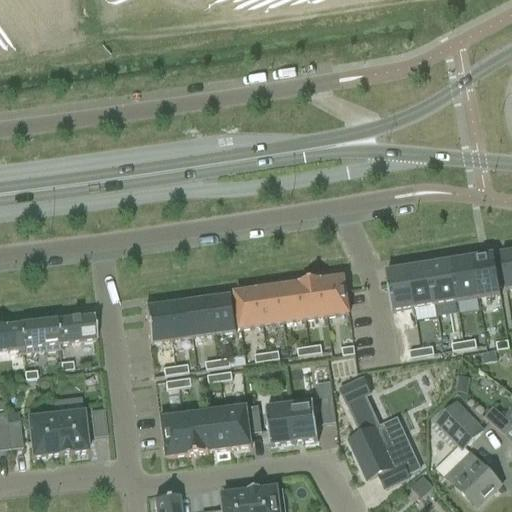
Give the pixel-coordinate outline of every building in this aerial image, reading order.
[(511,255),(499,257),(505,293),(511,292),(511,255)] [(500,298),(493,258),(472,262),(478,302),(500,298)] [(472,262),(450,265),(457,305),(478,302),(472,262)] [(457,305),(450,265),(429,269),(435,309),(457,305)] [(429,269),(407,272),(413,312),(414,312),(416,324),(436,321),(434,309),(435,309),(429,269)] [(407,272),(385,276),(391,316),(413,312),(407,272)] [(343,281),(321,285),(327,321),(348,318),(343,281)] [(321,284),(300,287),(305,324),(327,321),(321,285),(321,284)] [(278,291),(283,327),(305,324),(300,287),(298,287),(298,288),(278,291)] [(283,327),(278,291),(256,294),(262,330),(283,327)] [(234,297),(239,334),(262,330),(256,294),(234,297)] [(231,300),(209,302),(214,339),(236,336),(231,300)] [(214,339),(209,302),(187,305),(192,342),(214,339)] [(187,305),(165,308),(170,345),(192,342),(187,305)] [(165,308),(143,311),(146,330),(148,348),(170,345),(165,308)] [(55,325),(58,354),(59,354),(58,349),(95,345),(92,321),(55,325)] [(21,358),(58,354),(55,325),(17,329),(21,358)] [(21,358),(17,329),(0,331),(0,355),(20,354),(20,358),(21,358)] [(473,344),(462,346),(464,353),(476,351),(474,344),(473,344)] [(507,344),(495,346),(496,354),(508,352),(507,344)] [(462,346),(451,348),(452,355),(463,354),(464,353),(462,346)] [(319,349),(308,351),(309,359),(321,357),(320,349),(319,349)] [(341,352),(342,360),(354,358),(353,350),(341,352)] [(307,351),(296,353),(297,361),(309,359),(308,351),(307,351)] [(420,353),(421,361),(433,359),(432,351),(420,353)] [(409,363),(421,361),(420,353),(408,355),(409,363)] [(267,365),(279,363),(277,355),(265,357),(267,365)] [(494,355),(482,357),(483,367),(496,364),(494,355)] [(267,365),(265,357),(254,359),(255,367),(267,365)] [(216,364),(217,372),(229,370),(228,363),(216,364)] [(217,372),(216,364),(204,366),(206,374),(217,372)] [(59,367),(60,375),(72,374),(71,366),(59,367)] [(186,369),(174,371),(175,379),(187,377),(186,369)] [(163,380),(175,379),(174,371),(162,372),(163,380)] [(23,376),(24,384),(36,383),(35,375),(23,376)] [(230,376),(218,378),(220,386),(231,384),(230,376)] [(218,378),(206,380),(208,388),(220,386),(218,378)] [(459,381),(456,395),(467,397),(469,383),(459,381)] [(188,383),(176,384),(177,392),(189,391),(188,383)] [(362,383),(338,393),(360,440),(349,445),(361,472),(361,473),(362,473),(364,478),(364,479),(365,479),(367,484),(378,479),(379,480),(378,480),(384,493),(408,482),(407,479),(419,473),(411,455),(406,444),(384,454),(375,434),(380,432),(379,429),(366,400),(369,398),(362,383)] [(176,384),(164,386),(165,394),(177,392),(176,384)] [(332,401),(319,402),(323,429),(335,427),(332,401)] [(484,433),(456,405),(433,428),(461,456),(484,433)] [(294,447),(317,444),(313,406),(289,409),(294,447)] [(294,447),(289,409),(265,412),(270,450),(294,447)] [(257,410),(245,412),(249,438),(261,437),(257,410)] [(511,429),(511,428),(492,411),(483,421),(503,439),(511,429)] [(249,438),(245,412),(224,415),(229,453),(250,450),(249,438)] [(92,442),(106,440),(103,413),(89,415),(92,442)] [(224,415),(202,417),(207,457),(208,457),(207,456),(229,453),(224,415)] [(55,420),(60,461),(71,459),(70,458),(87,456),(82,417),(55,420)] [(185,460),(207,457),(202,417),(180,420),(185,460)] [(0,455),(8,454),(5,428),(6,428),(4,418),(3,418),(0,418),(0,455)] [(58,461),(60,461),(55,420),(26,423),(31,463),(58,460),(58,461)] [(184,460),(185,460),(180,420),(158,423),(163,462),(184,459),(184,460)] [(6,428),(5,428),(8,454),(21,453),(18,426),(11,427),(6,428)] [(474,511),(476,511),(501,489),(469,456),(444,480),(474,511)] [(260,493),(249,494),(251,511),(284,511),(282,493),(277,494),(277,492),(275,492),(260,494),(260,493)] [(251,511),(249,494),(248,494),(248,495),(221,499),(222,511),(251,511)] [(177,502),(153,505),(153,511),(178,511),(177,502)]
